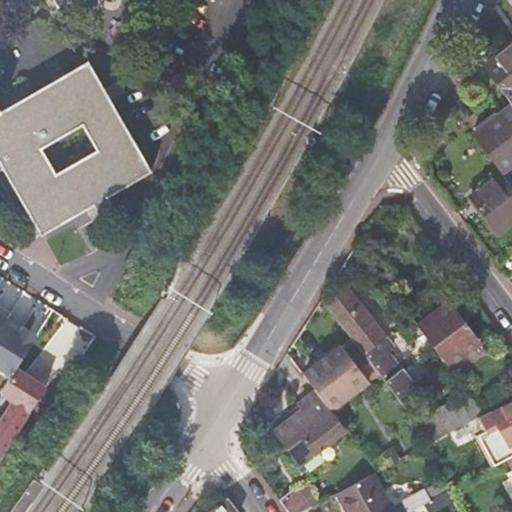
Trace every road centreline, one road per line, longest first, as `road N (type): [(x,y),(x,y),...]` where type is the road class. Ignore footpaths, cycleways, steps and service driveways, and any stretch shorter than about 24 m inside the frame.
road 1 (residential): [(377,149),(203,427)]
road 2 (residential): [(0,252),(191,378),(203,427)]
road 3 (residential): [(511,316),(405,172),(377,149)]
road 4 (residential): [(452,0),(377,149)]
